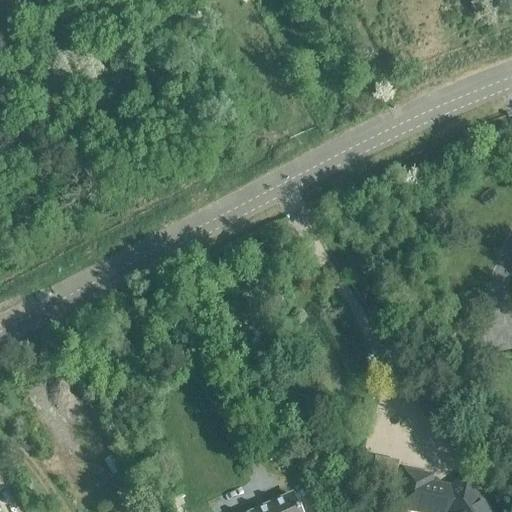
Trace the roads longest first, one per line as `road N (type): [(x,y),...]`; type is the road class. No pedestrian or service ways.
road 1 (residential): [(0,338),(405,128),(511,83)]
road 2 (unknown): [(286,188),(446,458)]
